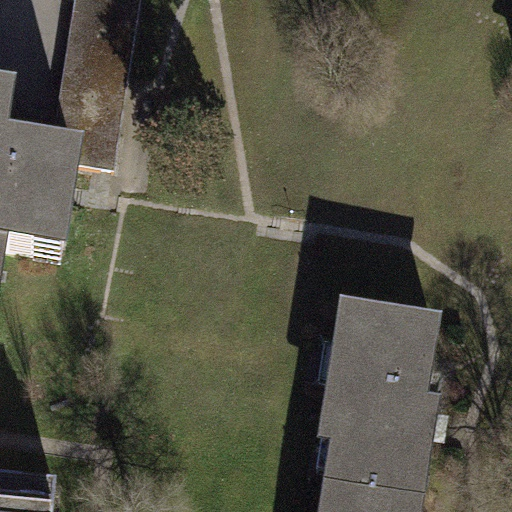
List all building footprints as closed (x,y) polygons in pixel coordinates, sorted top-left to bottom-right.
[(77,0),(51,165),(77,170),(115,176),(120,143),(143,0),(77,0)] [(0,278),(4,252),(37,258),(39,246),(64,250),(72,200),(77,170),(51,165),(1,157),(8,111),(0,109),(0,278)] [(339,450),(331,496),(419,510),(432,432),(434,418),(422,416),(435,333),(347,319),(327,448),(339,450)] [(0,511),(54,511),(56,491),(0,485),(0,511)] [(418,511),(419,510),(331,496),(328,511),(418,511)]
